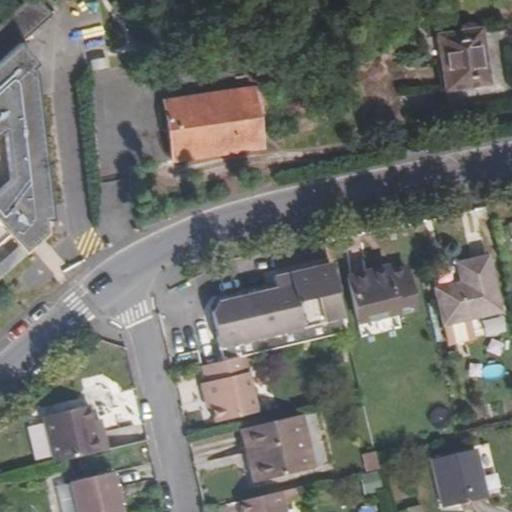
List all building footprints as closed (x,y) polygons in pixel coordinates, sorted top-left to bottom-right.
[(50,16),(35,0),(24,0),(0,21),(0,261),(44,224),(29,98),(13,99),(11,101),(5,92),(21,81),(15,73),(27,64),(13,52),(50,16)] [(511,103),(498,32),(473,35),(472,30),(469,28),(464,28),(459,32),(459,38),(437,42),(449,114),(511,103)] [(38,67),(18,47),(13,52),(27,64),(15,73),(21,81),(34,75),(38,67)] [(29,98),(44,224),(51,223),(34,75),(21,81),(5,92),(11,101),(13,99),(29,98)] [(262,152),(258,117),(264,116),(261,95),(255,95),(254,90),(164,102),(171,163),(262,152)] [(0,275),(45,236),(44,224),(0,261),(0,275)] [(433,289),(445,342),(472,336),(468,316),(498,309),(485,255),(457,262),(461,282),(433,289)] [(221,363),(242,357),(347,333),(330,265),(274,279),(274,283),(276,292),(208,309),(221,363)] [(390,280),(389,274),(387,267),(348,278),(359,323),(416,309),(408,276),(390,280)] [(390,280),(408,276),(406,270),(389,274),(390,280)] [(216,299),(208,309),(276,292),(274,283),(216,299)] [(255,413),(242,357),(221,363),(200,367),(204,382),(198,385),(202,402),(208,401),(210,408),(213,424),(255,413)] [(92,432),(90,424),(87,410),(41,420),(52,467),(105,454),(100,430),(92,432)] [(303,450),(309,449),(302,416),(296,417),(303,450)] [(303,450),(296,417),(246,429),(254,463),(248,464),(253,483),(314,469),(309,449),(303,450)] [(92,432),(100,430),(98,422),(90,424),(92,432)] [(254,463),(246,429),(240,430),(248,464),(254,463)] [(487,497),(475,450),(436,458),(447,507),(487,497)] [(377,470),(359,474),(363,493),(382,489),(377,470)] [(117,511),(110,476),(69,486),(74,511),(117,511)] [(286,511),(282,493),(238,503),(240,511),(286,511)] [(375,511),(373,503),(355,509),(355,511),(375,511)]
